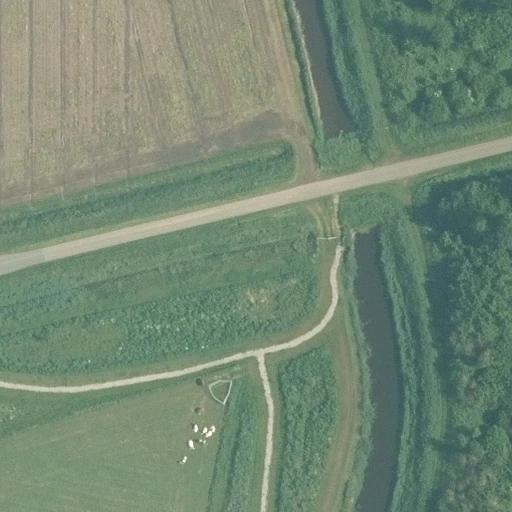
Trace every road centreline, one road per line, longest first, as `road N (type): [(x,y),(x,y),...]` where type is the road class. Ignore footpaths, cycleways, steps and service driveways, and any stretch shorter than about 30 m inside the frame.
road 1 (unclassified): [(0,262),(511,142)]
road 2 (track): [(430,511),(444,437),(433,303),(355,0)]
